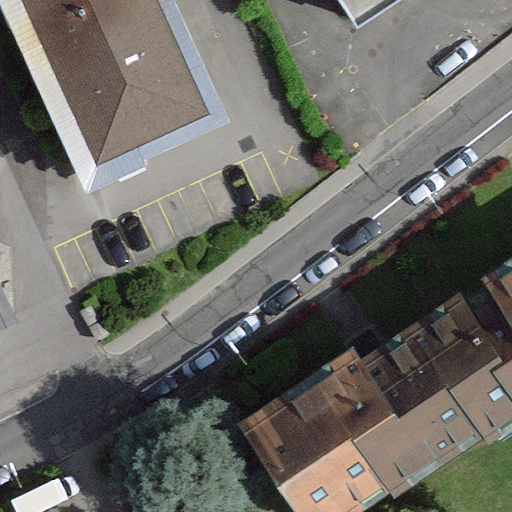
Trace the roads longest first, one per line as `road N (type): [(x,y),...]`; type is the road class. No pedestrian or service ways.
road 1 (residential): [(0,440),(100,395),(511,87)]
road 2 (unknown): [(29,233),(245,136),(262,117),(263,91),(220,0)]
